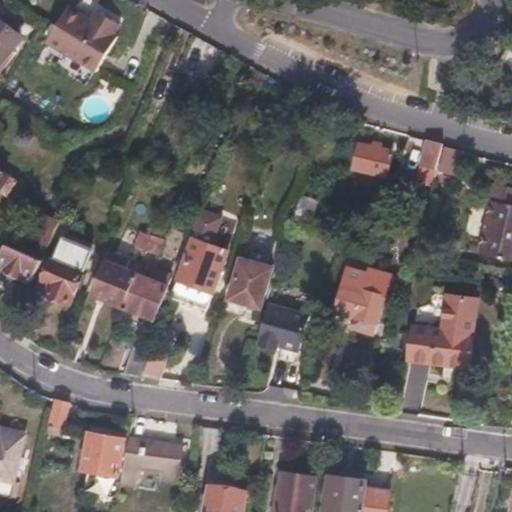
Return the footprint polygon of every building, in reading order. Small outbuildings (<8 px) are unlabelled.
[(88,19),(65,6),(45,40),(96,69),(116,35),(112,33),(118,21),(94,7),(88,19)] [(0,61),(21,36),(0,19),(0,61)] [(290,137),(254,122),(236,159),(274,175),(290,137)] [(428,141),(421,164),(434,168),(437,168),(443,145),(428,141)] [(360,143),(354,169),(386,176),(392,150),(360,143)] [(434,168),(421,164),(419,164),(416,176),(431,180),(434,168)] [(7,176),(0,187),(0,194),(5,198),(16,181),(7,176)] [(434,179),(417,241),(433,245),(450,183),(434,179)] [(490,203),(511,207),(511,189),(488,184),(484,202),(490,203)] [(294,220),(311,225),(318,200),(301,195),(294,220)] [(189,200),(182,223),(187,225),(194,227),(202,204),(189,200)] [(511,207),(490,203),(480,254),(511,260),(511,207)] [(214,248),(225,216),(205,209),(176,290),(181,297),(202,304),(209,301),(226,252),(214,248)] [(34,240),(49,246),(60,221),(45,214),(34,240)] [(187,225),(182,223),(175,221),(170,235),(183,239),(187,225)] [(132,246),(144,250),(150,234),(138,230),(132,246)] [(43,259),(49,246),(34,240),(14,231),(7,242),(31,254),(43,259)] [(150,234),(144,250),(155,254),(160,238),(150,234)] [(62,240),(46,277),(54,281),(49,293),(71,303),(92,252),(62,240)] [(29,258),(31,254),(7,242),(0,254),(0,266),(32,282),(41,263),(29,258)] [(41,263),(43,259),(31,254),(29,258),(41,263)] [(232,298),(262,306),(271,268),(242,260),(232,298)] [(94,295),(122,306),(135,272),(107,261),(94,295)] [(353,315),(377,322),(390,274),(371,269),(369,274),(349,268),(336,310),(353,315)] [(135,272),(122,306),(155,318),(168,285),(135,272)] [(479,298),(451,294),(446,329),(418,326),(414,358),(470,366),(479,298)] [(279,351),(301,358),(309,321),(268,309),(258,345),(261,346),(259,352),(278,357),(279,351)] [(377,322),(353,315),(349,326),(373,334),(377,322)] [(69,404),(54,399),(47,427),(62,430),(69,404)] [(0,492),(2,493),(4,492),(10,484),(22,437),(2,431),(0,438),(0,492)] [(121,477),(117,476),(124,441),(87,434),(81,469),(88,471),(96,472),(92,492),(96,493),(99,497),(110,499),(113,496),(117,497),(121,477)] [(130,436),(122,486),(133,488),(140,469),(158,472),(157,481),(176,483),(182,443),(130,436)] [(96,472),(88,471),(84,491),(92,492),(96,472)] [(277,511),(311,511),(316,477),(283,472),(277,511)] [(326,511),(379,511),(382,492),(365,490),(367,479),(332,475),(326,511)] [(240,511),(244,492),(209,486),(204,511),(240,511)]
